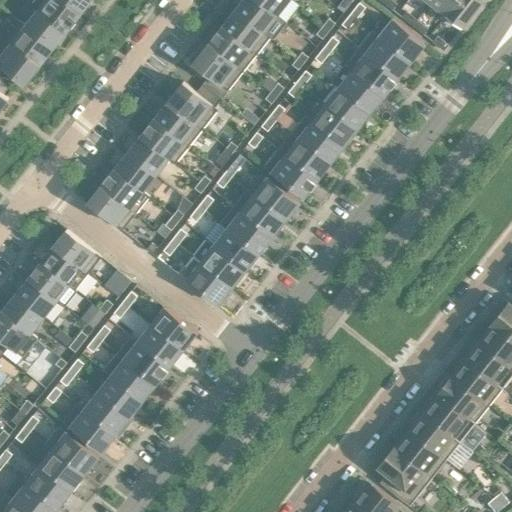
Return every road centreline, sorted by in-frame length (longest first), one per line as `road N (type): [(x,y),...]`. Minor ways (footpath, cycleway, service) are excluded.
road 1 (residential): [(257,356),(511,33)]
road 2 (residential): [(303,511),(511,251)]
road 3 (residential): [(38,179),(257,356)]
road 4 (residential): [(185,0),(38,179)]
road 5 (residential): [(134,511),(257,356)]
